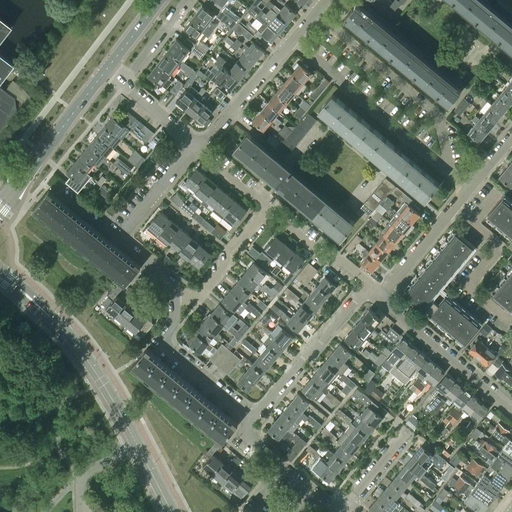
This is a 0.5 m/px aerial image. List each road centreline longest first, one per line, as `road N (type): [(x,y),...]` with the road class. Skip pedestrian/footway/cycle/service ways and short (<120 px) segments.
road 1 (tertiary): [(36,304),(91,366),(171,511)]
road 2 (residential): [(450,173),(439,119),(313,15)]
road 3 (residential): [(450,173),(292,40)]
road 4 (residential): [(253,423),(368,288)]
road 5 (residential): [(511,409),(381,299)]
road 6 (residential): [(253,423),(159,339),(172,322),(173,300)]
road 7 (residential): [(511,320),(470,287),(503,247),(456,205)]
road 8 (residential): [(192,146),(292,40)]
road 9 (residential): [(173,300),(203,294),(265,207)]
road 10 (tertiary): [(25,174),(106,70)]
road 11 (residential): [(368,288),(265,207)]
road 12 (residential): [(381,299),(456,205)]
